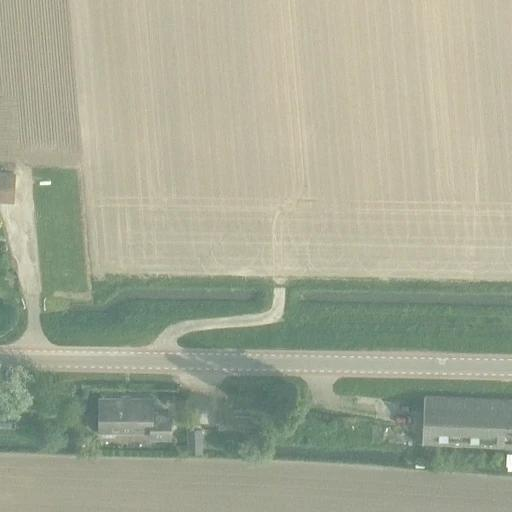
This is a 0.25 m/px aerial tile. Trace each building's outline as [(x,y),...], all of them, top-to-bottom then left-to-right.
[(15,174),(0,173),(0,199),(13,201),(15,174)] [(511,400),(424,397),(422,443),(511,447),(511,400)] [(100,399),(100,420),(101,433),(102,433),(105,438),(115,438),(119,431),(151,431),(151,438),(170,438),(170,413),(152,413),(152,399),(100,399)] [(258,417),(227,416),(227,428),(258,429),(258,417)] [(356,442),(369,443),(370,424),(358,423),(356,442)] [(187,428),(187,453),(187,455),(198,455),(198,428),(187,428)]
